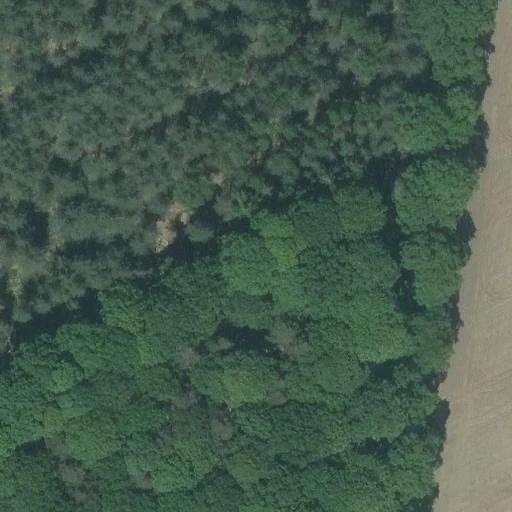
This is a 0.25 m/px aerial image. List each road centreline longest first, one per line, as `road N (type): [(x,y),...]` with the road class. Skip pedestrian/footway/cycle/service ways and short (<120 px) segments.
road 1 (track): [(437,0),(375,511)]
road 2 (track): [(0,351),(403,142),(419,143)]
